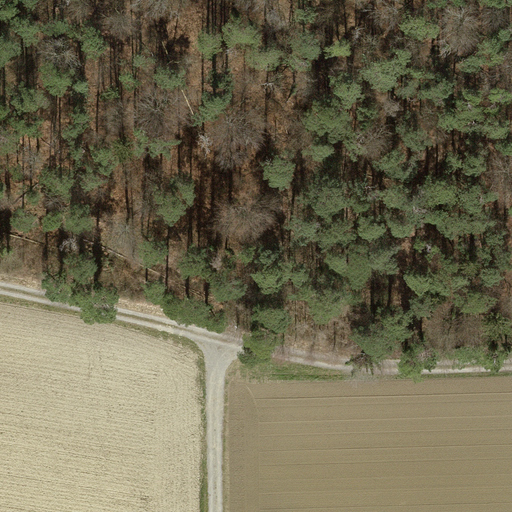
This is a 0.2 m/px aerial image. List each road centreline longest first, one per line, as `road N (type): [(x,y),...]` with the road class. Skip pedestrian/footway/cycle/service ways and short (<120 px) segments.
road 1 (track): [(0,288),(215,338),(388,365),(511,362)]
road 2 (track): [(216,511),(215,338)]
